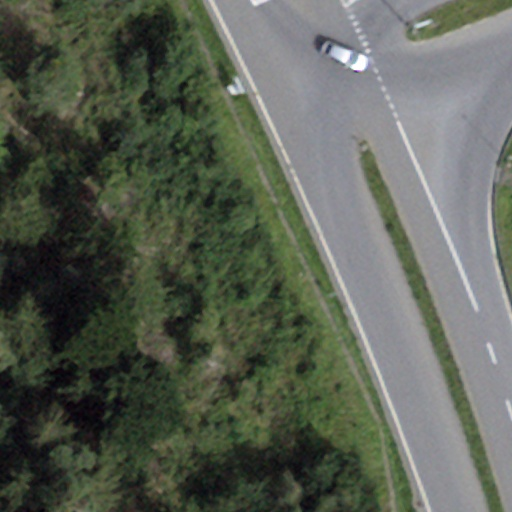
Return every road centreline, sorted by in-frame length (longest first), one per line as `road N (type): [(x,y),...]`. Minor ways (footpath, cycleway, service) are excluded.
road 1 (primary): [(341,71),(457,379),(490,511)]
road 2 (tertiary): [(511,12),(341,71)]
